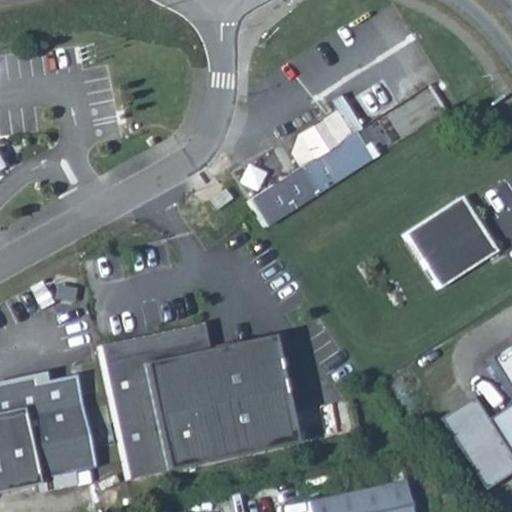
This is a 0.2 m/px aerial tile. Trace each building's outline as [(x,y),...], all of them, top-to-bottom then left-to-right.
[(386,79),(347,105),(361,127),(400,101),(386,79)] [(361,127),(347,105),(341,96),(330,103),(336,112),(299,136),(293,155),(303,170),(252,203),(265,225),(379,155),(371,143),(366,146),(357,133),(363,130),(361,127)] [(211,203),(217,212),(233,201),(227,192),(211,203)] [(459,201),(402,236),(436,292),(493,257),(483,241),(478,244),(473,236),(478,232),(459,201)] [(478,232),(473,236),(478,244),(483,241),(478,232)] [(98,346),(99,349),(194,337),(197,353),(207,351),(202,324),(98,346)] [(194,337),(99,349),(126,477),(160,470),(161,473),(293,446),(271,338),(207,351),(197,353),(194,337)] [(511,344),(486,360),(511,401),(511,344)] [(0,494),(37,487),(35,482),(94,470),(74,377),(45,384),(33,386),(32,379),(0,386),(0,494)] [(44,377),(32,379),(33,386),(45,384),(44,377)] [(511,473),(511,403),(486,419),(470,395),(434,415),(483,490),(511,473)] [(127,480),(161,473),(160,470),(126,477),(127,480)] [(414,511),(407,481),(310,503),(311,511),(414,511)]
